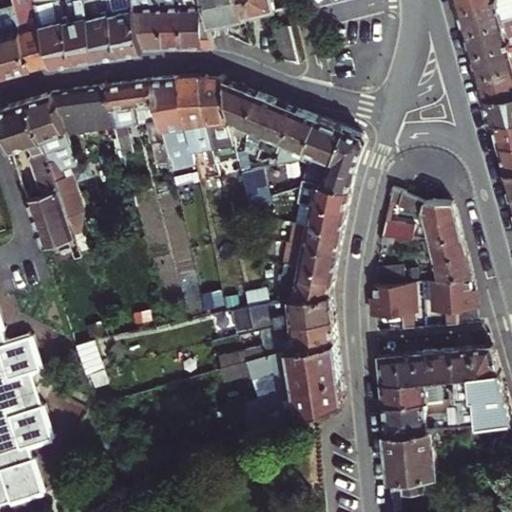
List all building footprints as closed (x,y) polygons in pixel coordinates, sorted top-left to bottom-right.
[(78,58),(61,0),(55,0),(38,5),(39,8),(44,23),(55,62),(78,58)] [(61,0),(78,58),(100,54),(84,0),(79,0),(72,2),(71,0),(61,0)] [(122,50),(108,0),(84,0),(100,54),(122,50)] [(108,0),(122,50),(143,46),(130,0),(108,0)] [(130,0),(143,46),(163,46),(162,4),(161,0),(130,0)] [(163,46),(185,47),(184,4),(183,0),(161,0),(162,4),(163,46)] [(185,47),(204,47),(203,5),(207,5),(205,0),(183,0),(184,4),(185,47)] [(247,14),(243,0),(205,0),(207,5),(211,23),(247,14)] [(290,4),(289,0),(243,0),(247,14),(290,4)] [(480,0),(465,5),(471,27),(505,17),(500,0),(480,0)] [(511,0),(500,0),(505,17),(511,14),(511,0)] [(15,4),(0,8),(0,19),(18,14),(15,4)] [(18,14),(22,29),(44,23),(39,8),(18,14)] [(0,74),(33,66),(22,29),(18,14),(0,19),(0,74)] [(471,27),(477,49),(510,39),(505,17),(471,27)] [(302,58),(294,21),(275,25),(282,56),(302,58)] [(55,62),(44,23),(22,29),(33,66),(54,62),(55,62)] [(511,45),(510,39),(477,49),(482,69),(511,60),(511,45)] [(511,60),(482,69),(490,95),(511,91),(511,60)] [(182,74),(194,131),(208,128),(211,144),(216,143),(202,72),(182,74)] [(227,75),(202,72),(216,143),(219,158),(242,156),(242,155),(241,150),(241,149),(240,146),(240,145),(238,132),(235,119),(227,78),(227,75)] [(197,146),(194,131),(182,74),(154,76),(169,138),(172,151),(197,146)] [(126,145),(128,152),(135,151),(128,115),(141,113),(143,121),(155,119),(160,140),(169,138),(154,76),(111,83),(119,116),(126,145)] [(252,125),(262,92),(227,78),(235,119),(252,125)] [(94,121),(119,116),(111,83),(81,87),(84,109),(92,108),(94,121)] [(84,109),(81,87),(56,91),(67,125),(86,122),(84,109)] [(56,91),(33,97),(47,139),(50,149),(72,142),(67,125),(56,91)] [(511,91),(490,95),(496,118),(511,116),(511,91)] [(255,126),(267,132),(279,99),(262,92),(252,125),(255,126)] [(47,139),(33,97),(2,106),(15,148),(47,139)] [(300,107),(279,99),(267,132),(287,139),(289,140),(300,107)] [(320,114),(300,107),(289,140),(293,142),(308,148),(320,114)] [(308,148),(313,150),(335,159),(332,166),(326,183),(355,186),(359,163),(369,141),(364,131),(320,114),(308,148)] [(511,116),(496,118),(503,141),(511,141),(511,116)] [(250,133),(252,125),(235,119),(238,132),(250,133)] [(267,132),(255,126),(251,149),(262,149),(265,139),(267,132)] [(284,146),(287,139),(267,132),(265,139),(284,146)] [(510,169),(511,168),(511,141),(503,141),(510,169)] [(293,142),(284,164),(305,158),(308,148),(293,142)] [(308,148),(305,158),(310,160),(313,150),(308,148)] [(59,155),(52,157),(58,175),(64,174),(59,155)] [(326,183),(332,166),(317,161),(309,181),(319,182),(326,183)] [(315,200),(315,204),(350,208),(355,186),(326,183),(319,182),(315,200)] [(396,188),(393,197),(405,201),(409,192),(396,188)] [(452,202),(429,198),(423,207),(433,236),(462,233),(461,226),(452,202)] [(182,203),(144,211),(154,256),(185,250),(192,284),(198,283),(182,203)] [(350,208),(315,204),(310,224),(347,228),(350,208)] [(39,218),(53,267),(79,258),(84,257),(69,209),(39,218)] [(384,233),(395,234),(413,236),(415,222),(388,218),(384,233)] [(307,240),(306,244),(342,249),(347,228),(310,224),(307,240)] [(429,255),(439,255),(468,253),(462,233),(433,236),(422,237),(429,255)] [(266,244),(258,245),(262,263),(269,264),(266,244)] [(306,244),(301,267),(338,271),(342,249),(306,244)] [(468,253),(439,255),(443,275),(455,274),(474,272),(468,253)] [(84,257),(79,258),(86,277),(90,276),(84,257)] [(403,261),(376,263),(377,280),(404,278),(403,261)] [(338,271),(301,267),(295,298),(334,290),(338,271)] [(435,275),(437,306),(448,305),(459,304),(477,303),(476,286),(474,286),(474,272),(443,275),(435,275)] [(411,308),(413,308),(412,277),(404,278),(372,280),(373,292),(371,292),(372,311),(399,309),(411,308)] [(295,311),(298,325),(336,316),(334,290),(295,298),(269,303),(248,307),(230,311),(227,312),(255,318),(279,313),(295,311)] [(459,304),(448,305),(449,321),(460,320),(459,304)] [(92,308),(71,313),(80,341),(102,337),(92,308)] [(411,308),(399,309),(400,323),(412,323),(411,308)] [(295,311),(279,313),(282,328),(298,325),(295,311)] [(0,511),(8,511),(29,507),(30,511),(56,505),(56,498),(59,497),(50,467),(47,468),(43,455),(67,448),(58,416),(54,417),(45,384),(55,380),(45,352),(43,352),(41,346),(15,354),(2,312),(0,313),(0,511)] [(336,316),(298,325),(282,328),(276,330),(278,355),(338,339),(336,316)] [(278,355),(276,330),(264,332),(265,348),(248,353),(248,358),(238,361),(240,365),(250,362),(278,355)] [(338,339),(278,355),(250,362),(254,378),(276,372),(281,393),(342,374),(338,339)] [(493,343),(477,344),(479,370),(500,368),(493,343)] [(479,370),(477,344),(459,346),(461,372),(479,370)] [(461,372),(459,346),(440,348),(442,374),(456,372),(461,372)] [(440,348),(421,349),(423,376),(431,375),(442,374),(440,348)] [(423,376),(421,349),(401,351),(403,378),(423,376)] [(403,378),(401,351),(381,353),(384,380),(403,378)] [(463,406),(466,422),(511,418),(511,408),(500,368),(479,370),(461,372),(456,372),(461,396),(463,406)] [(344,401),(342,374),(281,393),(266,398),(274,424),(344,401)] [(403,378),(384,380),(386,402),(428,398),(441,397),(440,390),(433,391),(431,375),(423,376),(403,378)] [(454,396),(455,407),(463,406),(461,396),(454,396)] [(428,398),(386,402),(388,429),(437,425),(466,422),(463,406),(455,407),(456,412),(430,414),(428,398)] [(388,429),(396,510),(401,509),(400,488),(430,484),(429,471),(443,470),(437,425),(388,429)] [(445,483),(443,470),(429,471),(430,484),(445,483)]
